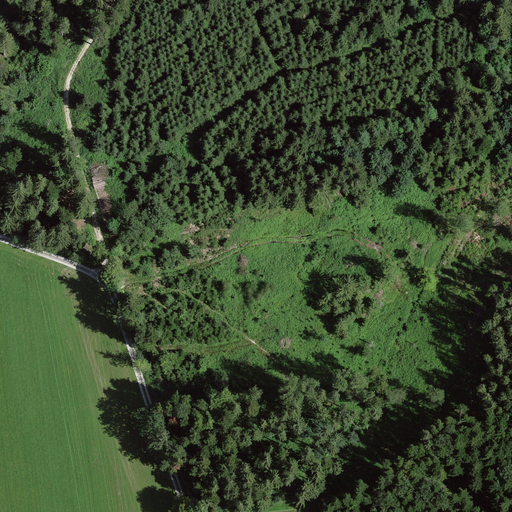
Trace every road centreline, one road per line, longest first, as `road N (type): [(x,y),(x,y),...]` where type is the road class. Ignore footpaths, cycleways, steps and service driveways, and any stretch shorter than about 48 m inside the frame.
road 1 (track): [(185,511),(114,283),(0,235)]
road 2 (track): [(114,283),(68,110),(76,67),(114,0)]
